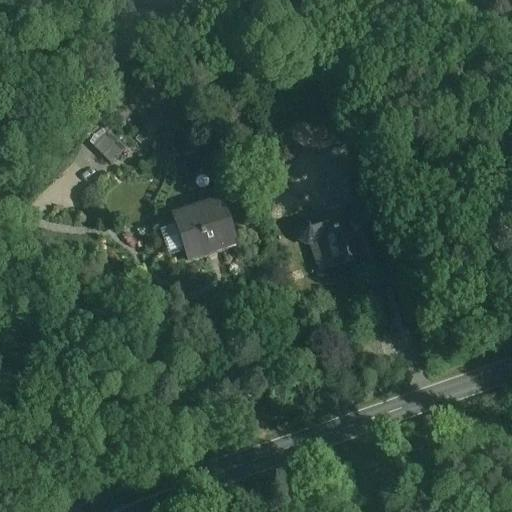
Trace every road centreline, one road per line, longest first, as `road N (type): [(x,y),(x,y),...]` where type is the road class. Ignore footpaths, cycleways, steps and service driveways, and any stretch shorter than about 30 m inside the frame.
road 1 (secondary): [(121,511),(462,372),(511,360)]
road 2 (residential): [(133,28),(0,197)]
